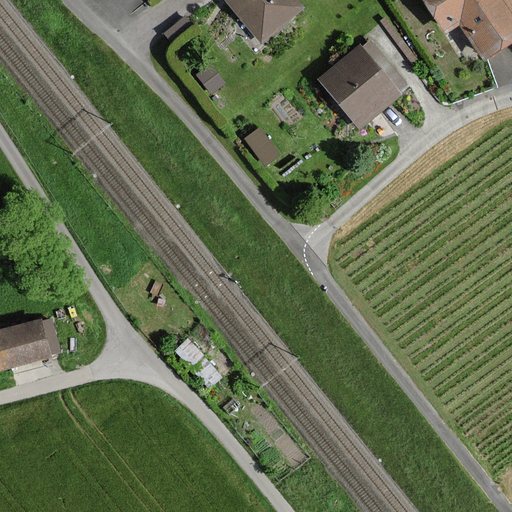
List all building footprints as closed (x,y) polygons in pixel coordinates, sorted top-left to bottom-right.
[(222,0),(259,45),(304,9),(296,0),(222,0)] [(458,26),(482,62),(511,42),(511,8),(506,0),(422,0),(445,35),(458,26)] [(319,78),(360,127),(400,94),(358,45),(319,78)] [(246,136),(267,159),(280,147),(258,124),(246,136)] [(45,316),(0,326),(0,371),(54,359),(45,316)]
